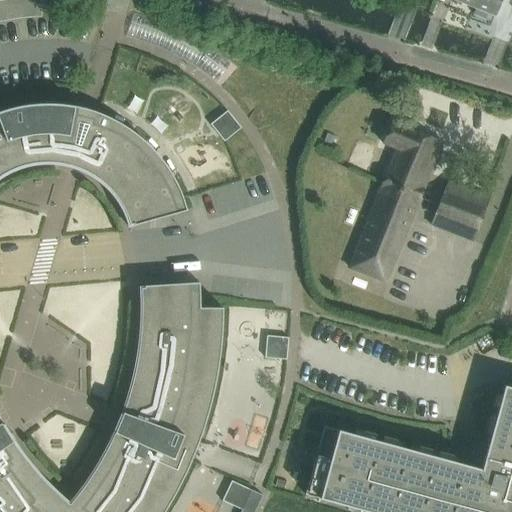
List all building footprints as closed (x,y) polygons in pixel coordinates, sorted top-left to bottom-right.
[(477,0),(474,8),(495,16),(501,0),(477,0)] [(0,178),(0,179),(7,174),(15,171),(23,168),(31,166),(39,165),(47,164),(56,165),(64,166),(72,168),(80,171),(88,175),(95,179),(102,184),(108,190),(114,197),(119,204),(123,211),(126,219),(129,227),(187,211),(183,199),(179,188),(173,177),(167,167),(160,157),(152,148),(143,140),(133,132),(123,125),(112,119),(101,114),(91,111),(80,108),(70,106),(59,105),(49,104),(38,104),(27,106),(16,107),(6,110),(0,112),(0,178)] [(386,283),(417,206),(442,143),(391,123),(383,144),(397,150),(349,268),(386,283)] [(250,141),(242,129),(223,141),(235,162),(255,150),(250,141)] [(473,242),(484,213),(490,198),(448,182),(430,225),(473,242)] [(0,511),(163,511),(167,506),(179,485),(190,464),(197,448),(203,431),(208,414),(212,397),(216,379),(219,362),(221,344),(222,326),(223,308),(200,308),(200,303),(200,298),(200,293),(200,288),(199,283),(139,287),(140,303),(139,320),(138,337),(136,354),(133,370),(129,386),(124,403),(119,418),(113,433),(105,448),(98,462),(89,476),(79,489),(69,502),(58,491),(47,480),(36,469),(26,457),(17,444),(8,431),(0,418),(0,417),(0,511)] [(267,336),(265,358),(287,360),(289,338),(267,336)] [(324,426),(306,495),(367,511),(511,511),(511,387),(504,386),(504,388),(502,395),(490,438),(484,458),(481,470),(466,465),(450,461),(448,460),(324,426)] [(232,481),(222,501),(240,510),(242,511),(241,511),(255,511),(263,496),(252,490),(232,481)]
